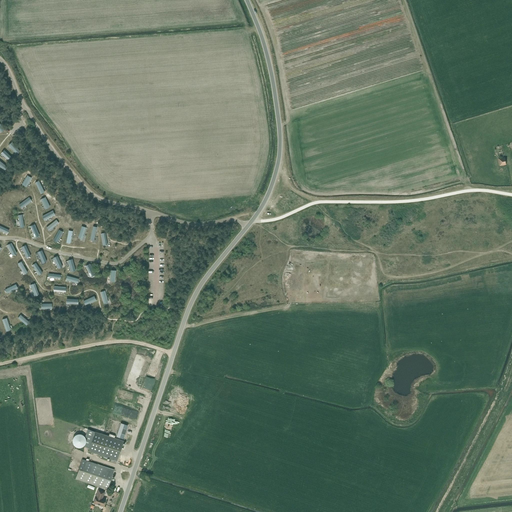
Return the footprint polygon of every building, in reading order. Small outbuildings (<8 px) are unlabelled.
[(12,142),(8,145),(16,154),(20,151),(12,142)] [(4,150),(1,153),(10,162),(13,159),(4,150)] [(32,178),(27,175),(22,185),(26,187),(32,178)] [(39,181),(35,182),(40,194),(45,192),(39,181)] [(29,197),(19,205),(21,208),(32,201),(29,197)] [(45,197),(41,199),(45,209),(50,207),(45,197)] [(53,211),(42,216),(44,220),(55,215),(53,211)] [(59,223),(56,220),(46,227),(49,231),(59,223)] [(34,224),(30,226),(35,238),(39,236),(34,224)] [(0,225),(0,230),(8,234),(9,230),(0,225)] [(86,228),(82,226),(78,238),(83,239),(86,228)] [(59,230),(53,240),(57,243),(63,232),(59,230)] [(11,243),(7,245),(12,256),(17,254),(11,243)] [(26,245),(21,247),(27,258),(31,256),(26,245)] [(42,250),(37,252),(42,263),(47,262),(42,250)] [(57,256),(53,258),(58,269),(63,267),(57,256)] [(21,262),(17,264),(24,275),(28,273),(21,262)] [(36,263),(32,265),(39,275),(43,273),(36,263)] [(90,264),(85,266),(91,277),(95,275),(90,264)] [(34,284),(30,285),(34,297),(39,295),(34,284)] [(16,285),(5,290),(7,294),(18,288),(16,285)] [(94,296),(83,301),(85,305),(96,300),(94,296)] [(21,315),(18,318),(27,325),(29,322),(21,315)] [(7,318),(2,319),(6,331),(11,330),(7,318)] [(87,438),(84,447),(89,449),(92,441),(95,432),(88,429),(87,431),(85,437),(87,438)] [(89,449),(88,451),(117,461),(124,441),(95,431),(95,432),(92,441),(89,449)] [(82,459),(75,479),(107,490),(114,470),(82,459)] [(95,496),(93,503),(103,506),(105,499),(100,497),(101,496),(103,496),(104,492),(98,489),(96,496),(95,496)]
